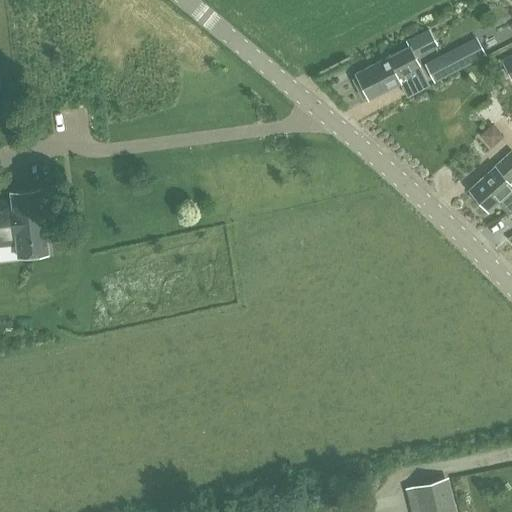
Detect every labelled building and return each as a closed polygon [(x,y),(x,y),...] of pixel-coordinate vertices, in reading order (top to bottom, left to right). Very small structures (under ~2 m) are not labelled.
[(358,77),(354,80),(362,98),(367,95),(368,98),(400,82),(398,78),(420,66),(410,46),(388,58),(356,73),(358,77)] [(448,55),(427,66),(435,80),(456,69),(460,67),(452,53),(448,55)] [(493,152),(510,138),(502,128),(485,141),(493,152)] [(508,214),(511,209),(511,185),(509,182),(511,179),(511,151),(469,190),(488,211),(498,202),(508,214)] [(11,206),(0,206),(0,238),(15,236),(17,255),(48,251),(40,188),(10,192),(11,206)] [(450,511),(442,479),(413,486),(419,511),(450,511)]
